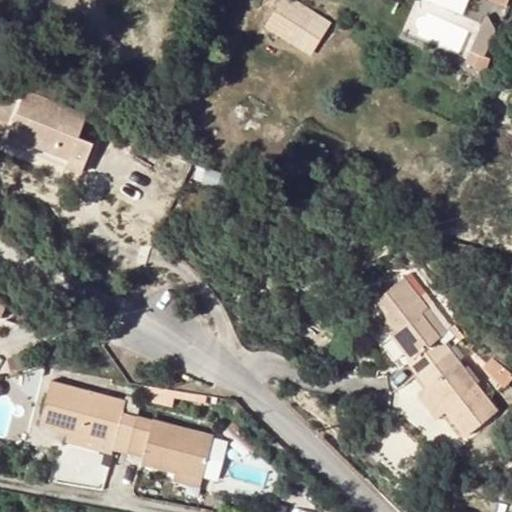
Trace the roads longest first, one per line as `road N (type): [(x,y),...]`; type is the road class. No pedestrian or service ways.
road 1 (residential): [(125,313),(223,365),(377,511)]
road 2 (residential): [(125,313),(0,249)]
